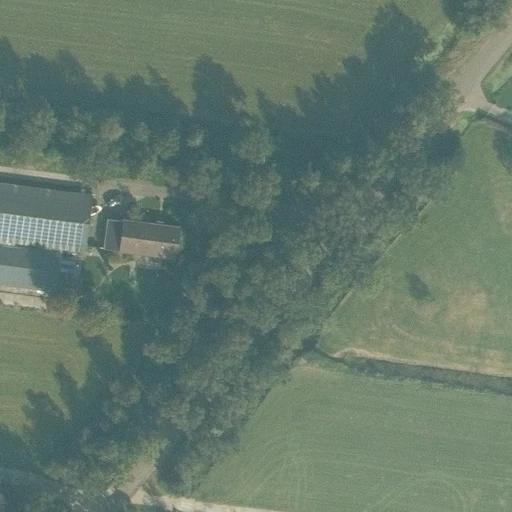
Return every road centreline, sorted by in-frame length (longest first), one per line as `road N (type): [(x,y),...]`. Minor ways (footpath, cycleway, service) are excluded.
road 1 (tertiary): [(113,511),(511,25)]
road 2 (unknown): [(125,497),(247,511)]
